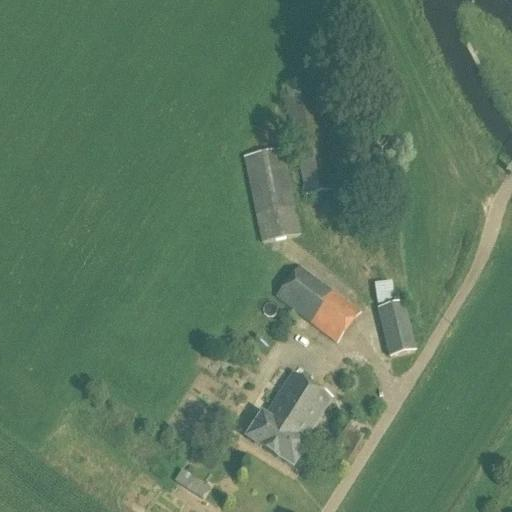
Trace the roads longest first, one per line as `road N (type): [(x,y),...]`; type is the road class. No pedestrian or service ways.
road 1 (unclassified): [(328,511),(480,265),(511,186)]
road 2 (track): [(395,0),(443,104),(507,192)]
